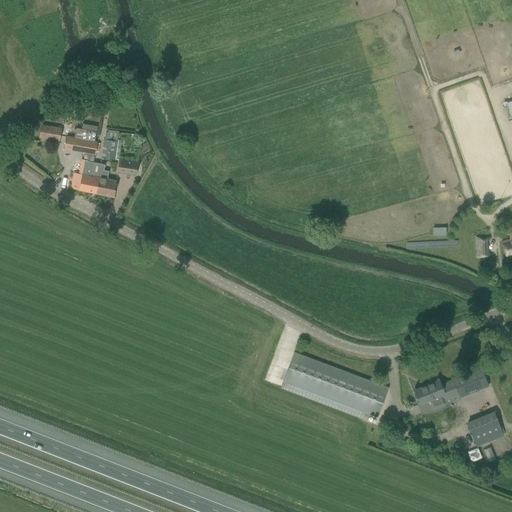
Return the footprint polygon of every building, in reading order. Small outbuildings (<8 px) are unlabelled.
[(39,138),(59,141),(61,128),(50,126),(42,124),(39,138)] [(67,136),(64,148),(78,151),(85,152),(95,154),(96,152),(97,143),(98,142),(95,141),(96,132),(82,129),(76,128),(75,135),(72,134),(71,137),(67,136)] [(105,132),(104,140),(105,140),(118,142),(118,140),(119,134),(108,132),(105,132)] [(101,158),(116,159),(118,142),(105,140),(104,140),(101,158)] [(72,179),(70,189),(96,194),(98,182),(92,180),(94,171),(91,170),(92,166),(93,166),(94,162),(94,161),(83,159),(81,159),(79,173),(74,172),(72,179)] [(118,173),(135,175),(137,161),(120,159),(118,173)] [(96,194),(113,197),(116,181),(108,179),(109,171),(104,170),(105,164),(94,162),(93,166),(92,166),(91,170),(94,171),(92,180),(98,182),(96,194)] [(434,235),(447,233),(446,226),(433,227),(434,235)] [(501,241),(506,257),(511,255),(511,230),(510,232),(509,234),(509,236),(509,239),(501,241)] [(476,237),(476,258),(491,258),(491,254),(489,254),(489,248),(488,248),(488,240),(491,240),(491,237),(476,237)] [(281,387),(281,388),(366,421),(369,414),(378,417),(388,389),(294,353),(283,381),(281,387)] [(439,381),(414,391),(420,404),(430,400),(432,405),(433,409),(447,404),(445,400),(458,395),(460,398),(489,386),(482,368),(441,385),(439,381)] [(467,422),(476,448),(504,437),(501,428),(494,411),(467,422)]
